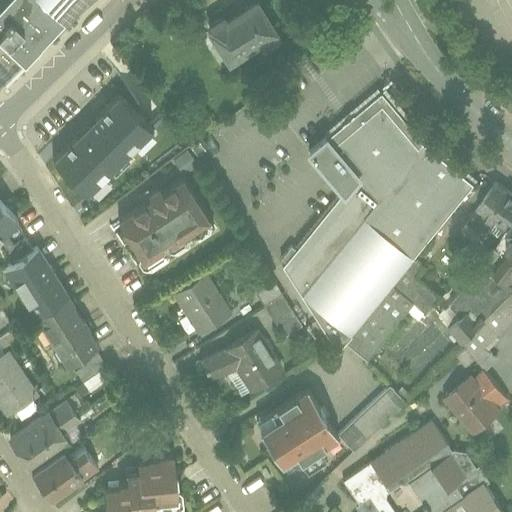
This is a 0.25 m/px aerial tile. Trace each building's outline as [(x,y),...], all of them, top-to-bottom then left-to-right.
[(0,0),(0,73),(56,15),(39,0),(0,0)] [(39,0),(56,15),(69,0),(39,0)] [(226,64),(275,31),(255,0),(246,0),(203,29),(226,64)] [(338,192),(280,262),(299,296),(347,337),(412,253),(456,200),(470,182),(422,145),(377,93),(345,118),(303,151),(338,192)] [(151,135),(120,106),(63,165),(93,194),(151,135)] [(511,194),(479,169),(470,182),(456,200),(475,214),(467,224),(479,233),(488,221),(502,232),(491,245),(511,260),(511,194)] [(110,222),(147,278),(218,228),(181,176),(110,222)] [(0,210),(0,233),(12,222),(0,210)] [(427,265),(412,253),(347,337),(342,342),(368,362),(408,311),(424,323),(433,313),(448,298),(419,275),(427,265)] [(97,345),(38,256),(7,277),(66,365),(97,345)] [(448,298),(433,313),(462,342),(511,292),(511,286),(486,260),(448,298)] [(205,273),(174,296),(187,314),(201,332),(232,310),(205,273)] [(274,282),(257,291),(274,323),(291,313),(274,282)] [(281,367),(256,327),(203,360),(215,379),(236,366),(249,387),(281,367)] [(18,349),(0,359),(0,402),(7,414),(44,393),(18,349)] [(511,402),(485,367),(445,397),(472,433),(511,403),(511,402)] [(405,400),(391,386),(341,434),(355,449),(405,400)] [(334,437),(304,390),(254,422),(266,442),(284,469),(334,437)] [(68,399),(14,435),(33,465),(61,447),(68,442),(64,436),(84,423),(68,399)] [(372,497),(380,511),(503,511),(486,482),(467,450),(462,441),(451,447),(435,422),(374,459),(346,476),(362,503),(372,497)] [(61,447),(33,465),(55,498),(99,469),(83,445),(67,455),(61,447)] [(127,500),(101,503),(101,511),(178,511),(175,469),(140,472),(142,484),(125,485),(127,500)]
